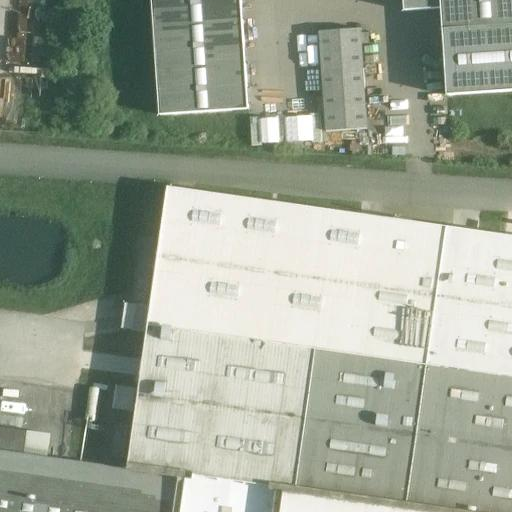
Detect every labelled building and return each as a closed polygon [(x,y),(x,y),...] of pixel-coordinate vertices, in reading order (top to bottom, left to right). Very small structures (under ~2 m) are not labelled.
[(241,0),(152,0),(160,116),(249,110),(241,0)] [(511,0),(403,0),(405,11),(442,9),(448,96),(511,91),(511,0)] [(361,29),(320,32),(327,132),(368,130),(361,29)] [(511,511),(511,237),(168,188),(151,308),(126,305),(122,329),(148,333),(128,470),(23,455),(27,431),(0,427),(0,511),(511,511)] [(134,391),(118,388),(115,408),(131,410),(134,391)] [(128,426),(116,424),(112,456),(123,458),(128,426)]
